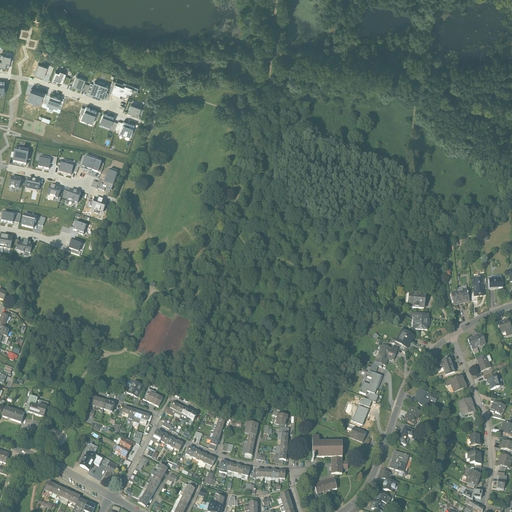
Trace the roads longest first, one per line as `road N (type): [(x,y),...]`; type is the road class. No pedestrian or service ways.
road 1 (tertiary): [(346,511),(369,490),(415,368),(453,331)]
road 2 (residential): [(453,331),(486,424),(484,511)]
road 3 (tertiary): [(0,441),(115,496)]
